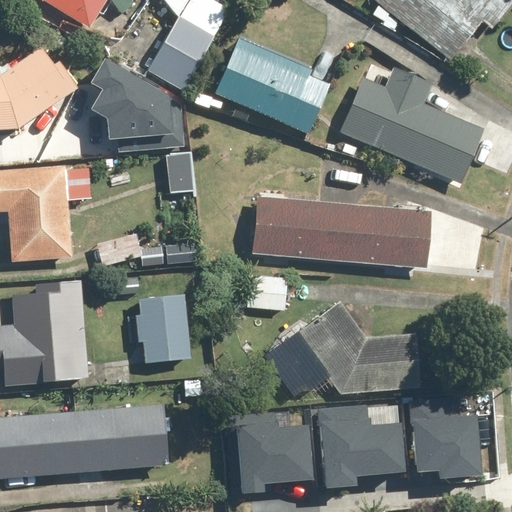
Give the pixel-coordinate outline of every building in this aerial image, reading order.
[(49,0),(89,24),(103,0),(165,0),(177,13),(148,70),(180,88),(225,9),(209,0),(49,0)] [(481,23),(491,32),(511,8),(511,1),(510,0),(376,0),(446,62),(481,23)] [(312,74),(308,72),(311,66),(246,37),(244,43),(239,41),(216,92),(308,134),(330,87),(310,78),(312,74)] [(39,51),(13,69),(11,65),(0,70),(0,133),(21,133),(21,131),(76,92),(59,69),(54,71),(39,51)] [(109,117),(110,134),(118,134),(119,150),(185,146),(183,109),(105,60),(90,84),(99,90),(89,105),(109,117)] [(423,104),(431,84),(394,68),(386,88),(363,78),(338,133),(460,186),(485,131),(423,104)] [(192,154),(168,155),(169,196),(193,195),(192,154)] [(0,172),(0,213),(8,213),(9,262),(69,261),(67,171),(0,172)] [(258,201),(254,254),(424,267),(428,214),(258,201)] [(149,234),(96,246),(101,268),(154,255),(149,234)] [(249,278),(247,308),(286,311),(288,281),(249,278)] [(0,328),(0,370),(3,371),(4,387),(87,383),(83,285),(35,287),(35,296),(11,297),(13,328),(0,328)] [(135,317),(137,343),(143,343),(144,366),(189,364),(185,299),(140,302),(141,316),(135,317)] [(341,307),(299,336),(338,395),(420,389),(414,337),(366,342),(341,307)] [(0,420),(0,478),(168,467),(163,409),(0,420)] [(460,413),(408,414),(411,485),(428,485),(428,494),(473,492),(471,429),(461,430),(460,413)] [(359,426),(318,428),(320,498),(345,497),(345,490),(394,488),(392,434),(359,435),(359,426)] [(270,431),(229,433),(231,503),(256,502),(256,495),(305,493),(303,439),(270,440),(270,431)] [(198,511),(198,499),(149,502),(149,511),(198,511)]
